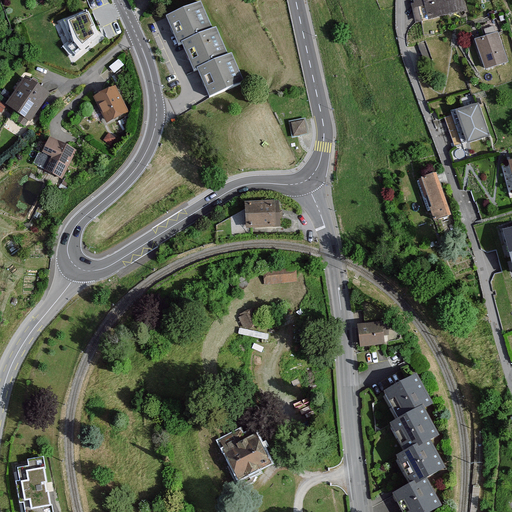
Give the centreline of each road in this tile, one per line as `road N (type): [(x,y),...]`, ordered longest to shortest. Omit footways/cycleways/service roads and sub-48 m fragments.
road 1 (residential): [(511,384),(473,241),(409,66),(401,0)]
road 2 (tertiary): [(362,511),(333,257),(305,181)]
road 3 (secondary): [(120,0),(147,60),(156,120),(135,169),(72,232),(67,252),(78,268)]
road 4 (secondary): [(305,181),(241,185),(112,264),(78,268)]
road 5 (secondary): [(295,0),(324,134),(316,170),(305,181)]
road 6 (tertiary): [(0,406),(18,350),(78,268)]
